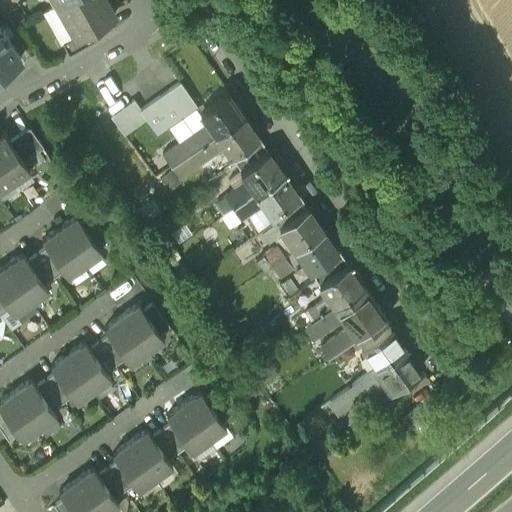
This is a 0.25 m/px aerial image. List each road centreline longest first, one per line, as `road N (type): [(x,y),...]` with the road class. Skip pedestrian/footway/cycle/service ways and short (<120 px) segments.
road 1 (residential): [(191,0),(444,374)]
road 2 (tertiary): [(511,291),(324,24)]
road 3 (residential): [(137,0),(144,21),(128,41),(52,85),(0,99)]
road 4 (residential): [(20,497),(171,388)]
road 5 (residential): [(0,378),(109,299)]
